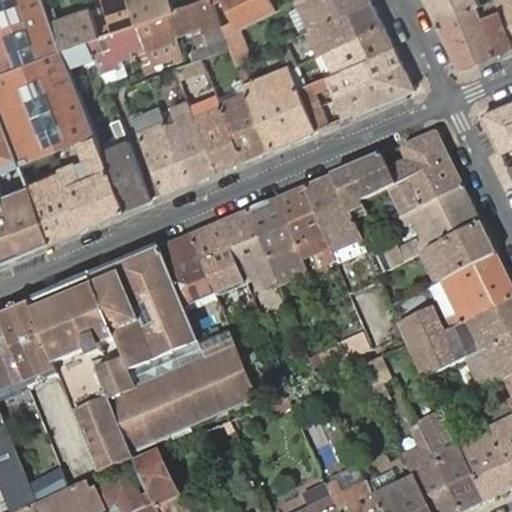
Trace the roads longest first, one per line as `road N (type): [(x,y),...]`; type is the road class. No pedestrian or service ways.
road 1 (residential): [(0,291),(452,101)]
road 2 (residential): [(511,223),(452,101)]
